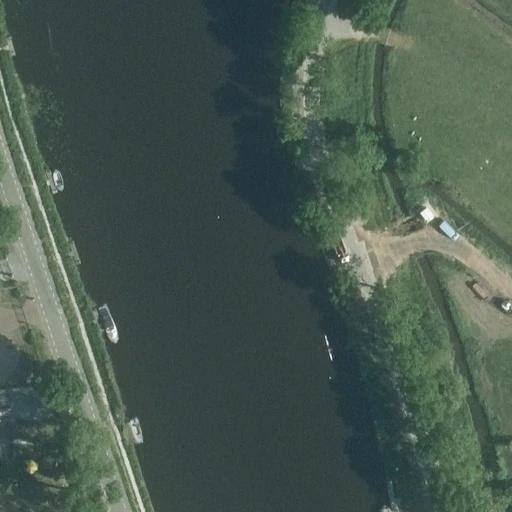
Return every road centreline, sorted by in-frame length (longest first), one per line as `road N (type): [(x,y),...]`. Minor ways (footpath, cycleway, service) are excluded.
road 1 (unclassified): [(437,511),(321,122),(316,77),(330,0)]
road 2 (tertiary): [(122,511),(0,164)]
road 3 (track): [(503,111),(391,42),(322,20)]
